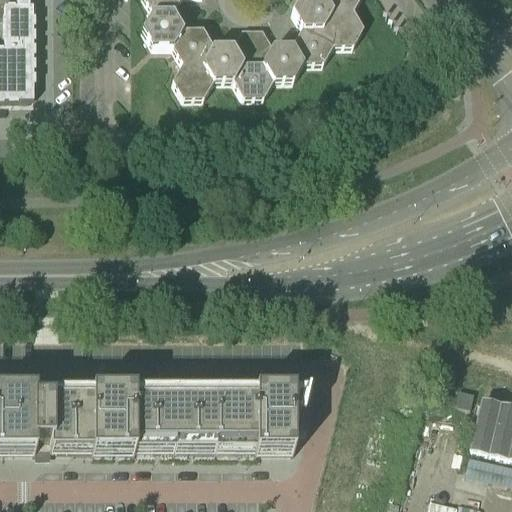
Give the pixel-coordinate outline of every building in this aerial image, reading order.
[(0,0),(0,56),(2,56),(2,13),(15,13),(15,1),(27,1),(27,0),(0,0)] [(149,20),(171,19),(180,3),(178,0),(140,0),(139,2),(149,20)] [(360,1),(359,0),(320,0),(320,1),(330,19),(351,19),(360,1)] [(0,107),(31,107),(31,103),(31,13),(27,13),(27,1),(15,1),(15,13),(2,13),(2,56),(0,56),(0,107)] [(299,2),(289,19),(299,36),(320,36),(330,19),(320,1),(299,2)] [(170,55),(180,36),(171,19),(149,20),(139,37),(150,55),(170,55)] [(350,54),(361,36),(351,19),(330,19),(320,36),(330,54),(350,54)] [(180,36),(170,55),(180,71),(200,71),(210,53),(200,36),(180,36)] [(260,36),(240,36),(229,53),(240,71),(260,71),(270,53),(260,36)] [(320,36),(299,36),(290,53),(301,71),(321,71),(330,54),(320,36)] [(200,71),(211,89),(230,89),(240,71),(229,53),(210,53),(200,71)] [(301,71),(290,53),(270,53),(260,71),(270,89),(290,89),(301,71)] [(180,107),(201,107),(211,89),(200,71),(180,71),(170,89),(180,107)] [(240,106),(261,106),(270,89),(260,71),(240,71),(230,89),(240,106)] [(471,399),(455,395),(451,411),(467,415),(471,399)] [(51,407),(47,407),(47,416),(47,427),(47,459),(48,459),(90,459),(90,461),(92,461),(92,459),(130,459),(130,461),(132,461),(132,459),(253,459),(253,461),(255,461),(255,459),(289,459),(289,461),(291,461),(291,398),(289,398),(289,407),(51,407)] [(0,461),(31,461),(33,461),(33,459),(47,459),(47,427),(47,416),(47,407),(47,400),(0,400),(0,461)] [(468,458),(511,468),(511,414),(480,406),(468,458)]
